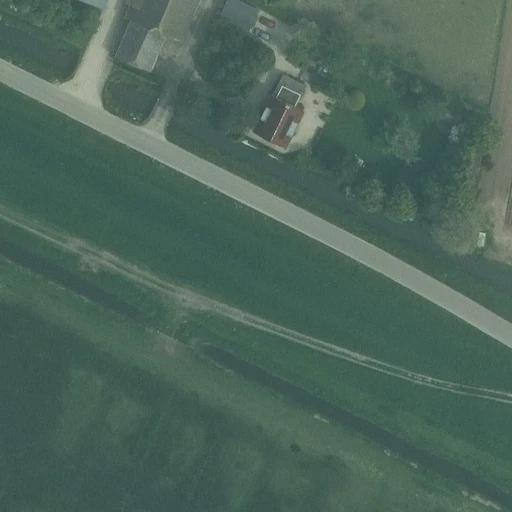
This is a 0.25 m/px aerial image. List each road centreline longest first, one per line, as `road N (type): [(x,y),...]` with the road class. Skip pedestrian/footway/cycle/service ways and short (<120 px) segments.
road 1 (unclassified): [(511,334),(0,74)]
road 2 (track): [(511,399),(234,327),(0,215)]
